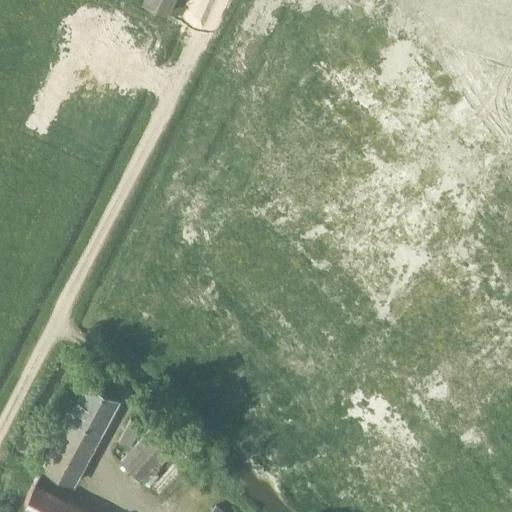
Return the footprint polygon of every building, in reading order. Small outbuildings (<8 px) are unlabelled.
[(166,13),(172,0),(143,0),(143,1),(166,13)] [(73,482),(117,400),(87,384),(43,466),(73,482)] [(142,425),(132,419),(131,419),(119,441),(131,447),(142,425)] [(159,497),(193,462),(154,425),(120,460),(159,497)] [(90,511),(34,482),(18,511),(90,511)]
